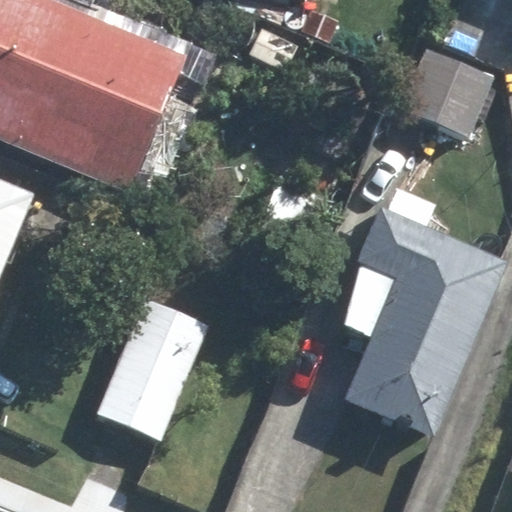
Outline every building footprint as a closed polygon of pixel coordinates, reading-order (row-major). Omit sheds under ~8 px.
[(21,0),(0,0),(0,147),(132,202),(188,69),(21,0)] [(272,0),(314,10),(316,0),(272,0)] [(469,147),(496,80),(425,52),(399,118),(407,122),(469,147)] [(297,257),(318,201),(279,187),(258,242),(297,257)] [(0,288),(34,208),(0,193),(0,288)] [(437,449),(508,271),(379,217),(357,271),(343,336),(369,346),(343,412),(437,449)] [(161,448),(210,331),(144,304),(96,421),(161,448)]
